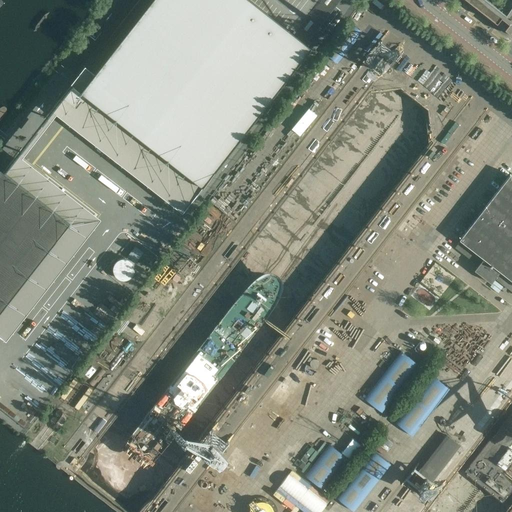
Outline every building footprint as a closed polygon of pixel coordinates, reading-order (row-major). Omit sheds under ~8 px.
[(86,95),(203,187),(312,48),(295,34),(321,0),(153,0),(114,51),(82,91),(73,85),(63,98),(76,108),(86,95)] [(511,34),(511,0),(467,0),(490,17),(511,34)] [(1,169),(0,169),(0,313),(71,223),(1,169)] [(511,175),(510,174),(467,230),(466,229),(464,232),(465,233),(460,239),(461,240),(455,247),(478,265),(475,270),(491,283),(495,279),(511,291),(511,175)] [(136,246),(128,256),(136,263),(144,252),(136,246)] [(128,279),(130,278),(132,277),(133,275),(134,273),(135,271),(135,268),(134,266),(134,264),(132,262),(130,260),(128,259),(126,259),(124,258),(122,259),(119,259),(117,261),(116,262),(114,264),(114,266),(113,269),(113,271),(114,273),(115,275),(117,277),(119,278),(121,279),(123,280),(125,280),(128,279)] [(364,399),(382,412),(419,365),(401,351),(364,399)] [(98,434),(107,422),(103,418),(93,430),(98,434)] [(429,485),(460,446),(447,435),(416,475),(429,485)] [(354,511),(391,464),(373,450),(336,498),(354,511)]
